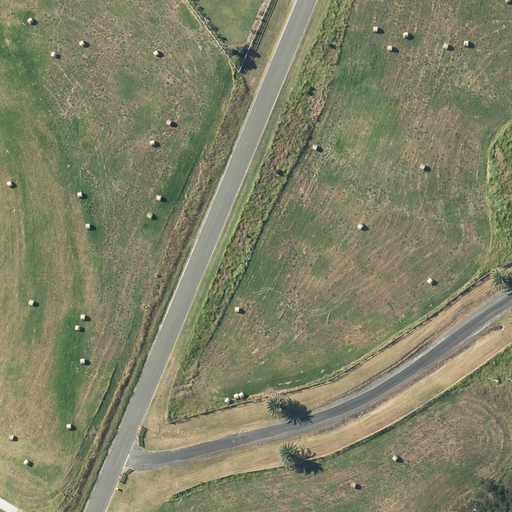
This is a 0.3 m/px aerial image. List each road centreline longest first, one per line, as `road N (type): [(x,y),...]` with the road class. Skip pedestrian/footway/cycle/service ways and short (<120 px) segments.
road 1 (unclassified): [(307,0),(116,455)]
road 2 (unclassified): [(116,455),(146,461),(356,402),(411,372),(511,296)]
